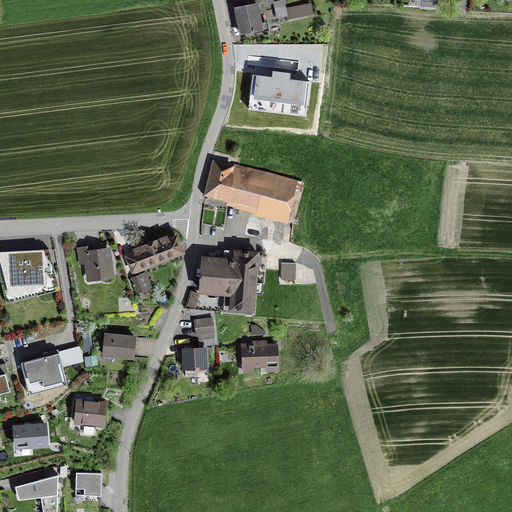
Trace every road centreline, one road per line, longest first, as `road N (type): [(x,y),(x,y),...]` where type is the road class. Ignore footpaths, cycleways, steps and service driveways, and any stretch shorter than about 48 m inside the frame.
road 1 (residential): [(119,511),(123,444),(181,290),(193,220)]
road 2 (residential): [(193,220),(227,76),(216,0)]
road 3 (residential): [(193,220),(0,227)]
